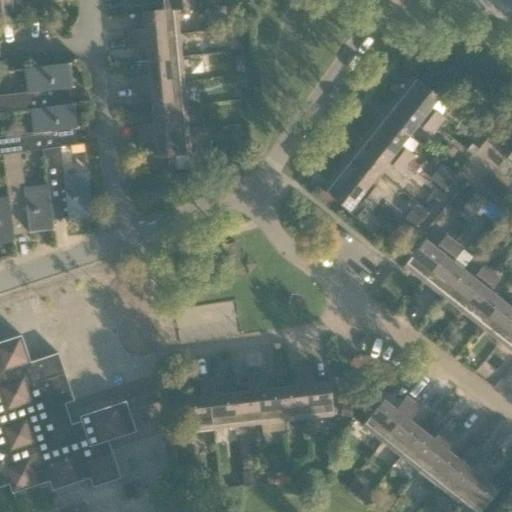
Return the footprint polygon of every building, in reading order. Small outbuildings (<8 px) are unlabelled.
[(0,0),(0,12),(16,11),(15,0),(0,0)] [(176,8),(176,9),(193,7),(192,0),(158,0),(159,9),(160,10),(176,8)] [(178,33),(176,9),(176,8),(160,10),(159,9),(143,11),(144,27),(128,29),(129,37),(178,33)] [(147,60),(181,56),(178,33),(129,37),(129,46),(146,44),(147,60)] [(183,80),(181,56),(147,60),(149,75),(132,76),(133,85),(183,80)] [(32,91),(0,95),(0,113),(34,109),(58,105),(60,105),(59,95),(52,96),(48,96),(47,91),(70,88),(76,87),(76,86),(73,86),(67,87),(65,65),(70,64),(73,64),(73,62),(29,68),(32,91)] [(397,95),(437,126),(443,117),(431,107),(439,96),(413,75),(397,95)] [(150,92),(152,107),(185,104),(183,80),(133,85),(134,94),(150,92)] [(397,95),(382,114),(409,134),(417,124),(430,134),(437,126),(397,95)] [(37,131),(0,136),(0,153),(2,153),(20,151),(42,148),(59,146),(59,147),(60,147),(84,144),(83,143),(76,144),(65,145),(64,136),(57,137),(57,136),(53,136),(52,131),(56,130),(75,128),(81,127),(81,126),(78,126),(73,127),(70,105),(75,104),(78,104),(78,103),(71,103),(60,105),(58,105),(34,109),(37,131)] [(138,133),(187,128),(185,104),(152,107),(153,123),(137,124),(138,133)] [(368,132),(407,163),(414,155),(401,145),(409,134),(382,114),(368,132)] [(190,153),(187,128),(138,133),(139,141),(155,140),(157,156),(166,155),(190,153)] [(406,165),(407,163),(368,132),(353,151),(379,172),(387,162),(406,177),(411,170),(406,165)] [(59,146),(42,148),(47,188),(49,200),(50,199),(51,209),(61,208),(59,199),(60,194),(65,194),(68,216),(69,223),(70,223),(69,220),(69,215),(91,212),(92,217),(92,220),(93,220),(87,172),(86,172),(86,176),(64,179),(64,175),(63,175),(59,147),(59,146)] [(20,151),(2,153),(8,200),(10,212),(11,212),(14,235),(23,234),(24,229),(29,229),(29,233),(29,235),(30,235),(30,232),(30,227),(52,224),(52,230),(53,232),(54,232),(52,218),(51,209),(50,199),(49,200),(47,188),(25,191),(20,151)] [(338,170),(377,201),(384,192),(371,182),(379,172),(353,151),(338,170)] [(190,153),(166,155),(168,170),(196,167),(195,152),(190,153)] [(370,210),(377,201),(338,170),(322,189),(348,210),(357,199),(370,210)] [(484,200),(463,184),(448,203),(469,219),(484,200)] [(0,238),(12,237),(13,242),(13,245),(15,245),(14,235),(11,212),(10,212),(8,200),(0,201),(0,238)] [(426,212),(416,204),(405,217),(415,225),(426,212)] [(403,265),(423,281),(454,241),(445,235),(435,248),(424,239),(403,265)] [(454,241),(423,281),(442,296),(463,269),(452,261),(467,242),(459,235),(454,241)] [(239,256),(234,241),(212,248),(216,264),(239,256)] [(492,271),(493,272),(502,261),(493,253),(483,264),(473,277),(463,269),(442,296),(461,310),(492,271)] [(492,271),(461,310),(479,325),(500,299),(490,291),(500,278),(493,272),(492,271)] [(511,305),(510,307),(500,299),(479,325),(498,340),(511,322),(511,305)] [(511,322),(498,340),(511,350),(511,322)] [(30,362),(21,334),(0,341),(0,485),(8,483),(11,493),(49,480),(52,489),(89,477),(92,486),(120,477),(107,440),(135,430),(125,400),(79,416),(80,420),(71,423),(64,403),(73,399),(58,353),(30,362)] [(311,367),(302,368),(308,417),(333,414),(329,381),(313,383),(311,367)] [(296,385),(280,387),(284,420),(308,417),(302,368),(294,369),(296,385)] [(284,420),(280,387),(265,388),(263,372),(254,373),(260,423),(284,420)] [(248,390),(232,392),(236,425),(260,423),(254,373),(246,374),(248,390)] [(207,378),(212,428),(236,425),(232,392),(217,394),(215,377),(207,378)] [(188,431),(212,428),(207,378),(198,379),(200,396),(184,398),(188,431)] [(134,410),(162,401),(158,389),(130,399),(134,410)] [(381,440),(400,455),(421,429),(409,420),(424,400),(417,395),(412,401),(381,440)] [(381,440),(412,401),(406,396),(395,409),(383,399),(362,425),(381,440)] [(366,413),(359,407),(351,417),(358,423),(366,413)] [(419,470),(450,431),(456,424),(449,418),(433,439),(421,429),(400,455),(419,470)] [(450,431),(419,470),(438,485),(459,459),(447,450),(457,437),(450,431)] [(459,459),(438,485),(457,500),(488,461),(481,456),(471,469),(459,459)] [(488,461),(457,500),(471,511),(479,511),(497,490),(484,480),(494,467),(488,461)] [(256,479),(254,464),(242,466),(244,481),(256,479)] [(290,475),(290,466),(274,467),(274,476),(290,475)] [(138,494),(133,480),(121,484),(126,498),(138,494)]
